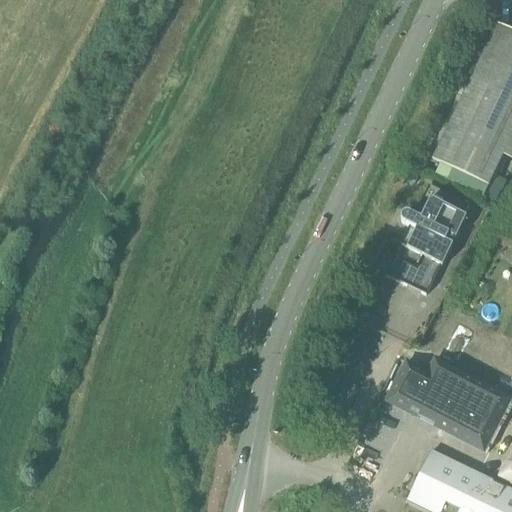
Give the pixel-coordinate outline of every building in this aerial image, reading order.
[(511,37),(495,29),(431,163),(486,190),(511,136),(511,37)] [(409,228),(386,277),(426,297),(440,267),(442,268),(466,219),(464,218),(469,206),(428,187),(414,218),(408,215),(407,215),(406,215),(405,215),(404,215),(403,215),(403,216),(402,216),(402,217),(401,217),(401,218),(401,219),(401,220),(400,220),(401,221),(401,222),(401,223),(402,224),(403,225),(409,228)] [(395,407),(407,414),(483,453),(511,400),(494,391),(435,361),(427,375),(406,364),(400,376),(386,403),(395,407)] [(319,429),(324,420),(314,415),(310,425),(319,429)] [(430,454),(407,503),(426,511),(469,511),(485,480),(430,454)] [(511,454),(501,478),(511,483),(511,454)] [(469,511),(511,511),(511,493),(497,486),(485,480),(469,511)]
